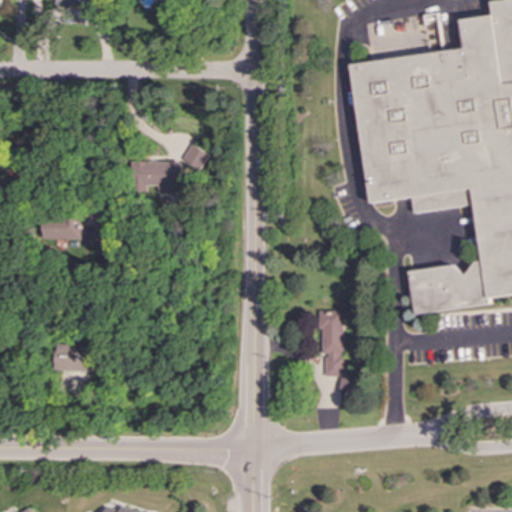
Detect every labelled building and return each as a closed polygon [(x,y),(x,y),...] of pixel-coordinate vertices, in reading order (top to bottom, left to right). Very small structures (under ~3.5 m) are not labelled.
[(352,65),(373,204),(413,198),(415,214),(476,204),(484,262),(410,273),(416,314),(491,303),(490,298),(511,294),(511,0),(503,0),(491,2),(493,15),(461,20),(466,48),(352,65)] [(211,155),(195,145),(185,161),(201,172),(211,155)] [(184,162),(136,162),(136,193),(149,193),(149,186),(159,186),(159,197),(184,197),(184,162)] [(83,218),(44,219),(45,240),(83,238),(83,218)] [(117,245),(106,224),(89,233),(100,254),(117,245)] [(345,310),(322,311),(322,353),(327,353),(327,376),(345,376),(345,354),(345,310)] [(55,371),(94,372),(95,345),(56,344),(55,371)] [(342,397),(364,398),(364,378),(343,377),(342,397)]
